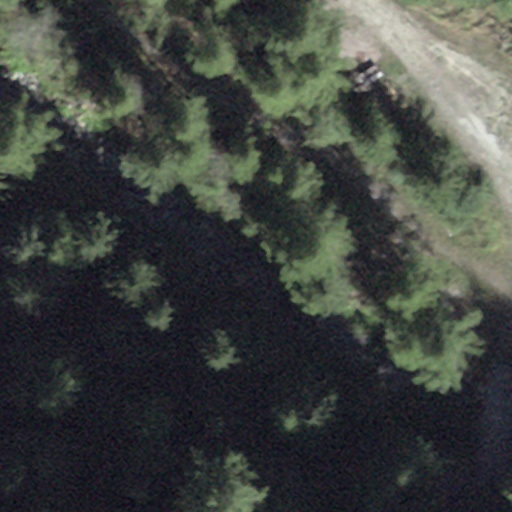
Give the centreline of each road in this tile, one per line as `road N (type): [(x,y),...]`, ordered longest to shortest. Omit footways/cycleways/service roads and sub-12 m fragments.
road 1 (track): [(118,0),(511,274)]
road 2 (track): [(511,174),(364,0)]
